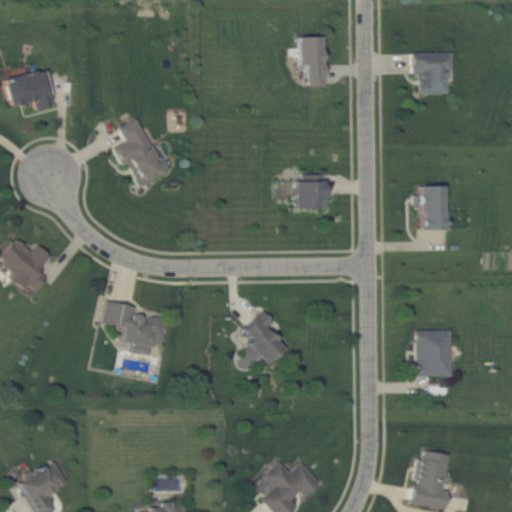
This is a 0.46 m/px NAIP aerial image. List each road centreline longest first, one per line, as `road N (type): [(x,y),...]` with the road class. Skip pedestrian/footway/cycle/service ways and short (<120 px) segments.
road 1 (residential): [(363,0),(369,438),(351,511)]
road 2 (residential): [(368,269),(154,269),(87,237),(49,179)]
